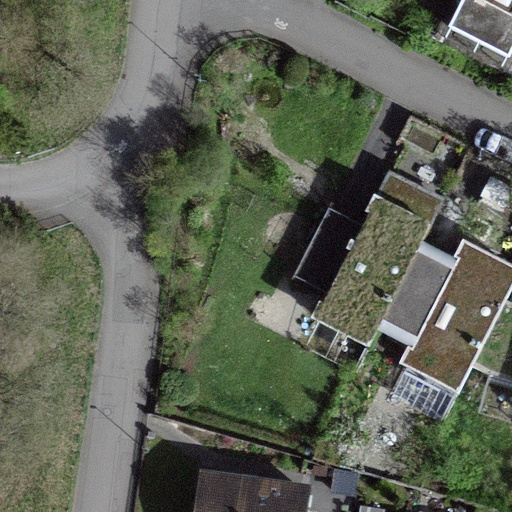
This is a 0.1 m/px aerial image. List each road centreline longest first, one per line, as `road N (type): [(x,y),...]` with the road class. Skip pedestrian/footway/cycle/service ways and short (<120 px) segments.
road 1 (residential): [(97,511),(129,236),(130,147)]
road 2 (residential): [(511,129),(245,0)]
road 3 (residential): [(155,0),(130,147)]
road 4 (residential): [(130,147),(0,197)]
